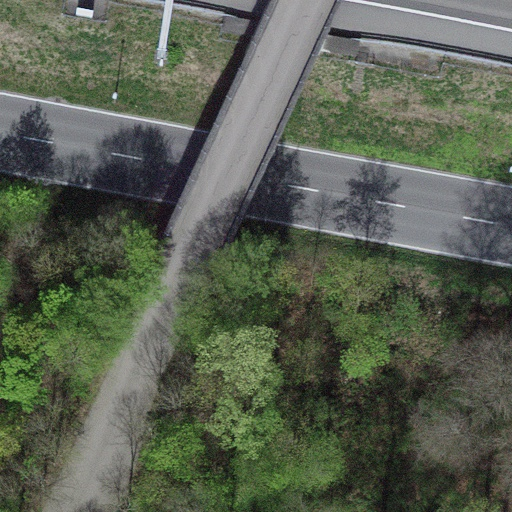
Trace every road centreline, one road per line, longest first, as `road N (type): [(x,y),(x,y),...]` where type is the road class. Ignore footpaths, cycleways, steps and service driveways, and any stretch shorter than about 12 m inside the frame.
road 1 (track): [(306,0),(69,511)]
road 2 (primary): [(511,226),(0,132)]
